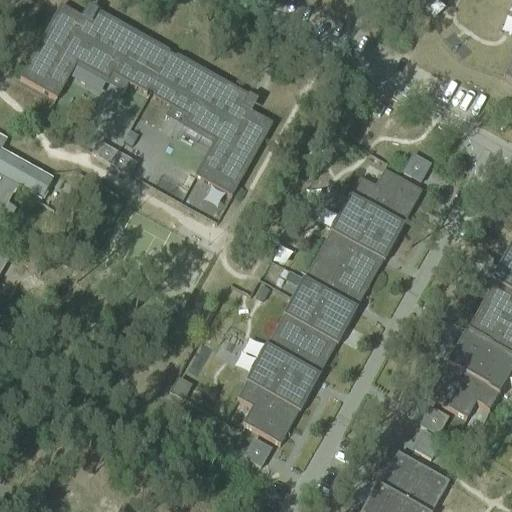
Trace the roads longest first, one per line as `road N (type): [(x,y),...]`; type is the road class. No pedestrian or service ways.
road 1 (unclassified): [(289,511),(491,146)]
road 2 (unclassified): [(240,0),(491,146)]
